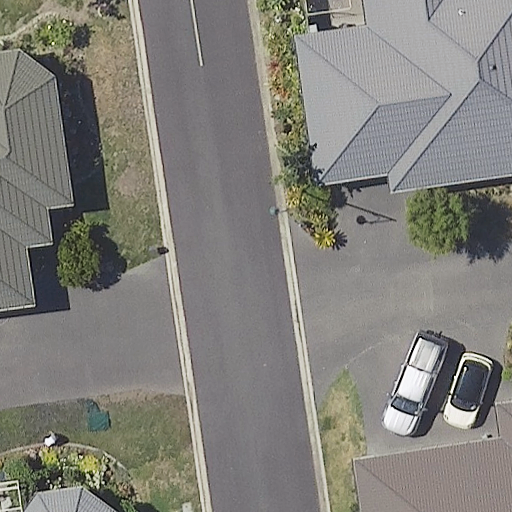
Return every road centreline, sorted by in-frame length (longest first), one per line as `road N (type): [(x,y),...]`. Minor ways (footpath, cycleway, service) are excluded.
road 1 (residential): [(258,340),(205,0)]
road 2 (residential): [(258,340),(511,303)]
road 3 (residential): [(283,511),(258,340)]
